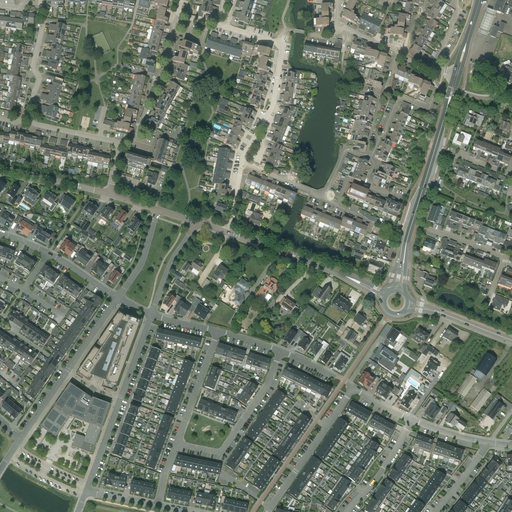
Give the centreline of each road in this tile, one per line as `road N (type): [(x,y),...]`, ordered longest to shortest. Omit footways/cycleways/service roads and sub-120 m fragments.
road 1 (tertiary): [(403,258),(456,75)]
road 2 (residential): [(243,163),(271,110),(281,45),(228,26)]
road 3 (residential): [(176,443),(221,452),(266,388),(280,351)]
road 4 (residential): [(365,286),(225,232)]
road 5 (residential): [(28,120),(47,27),(42,0)]
